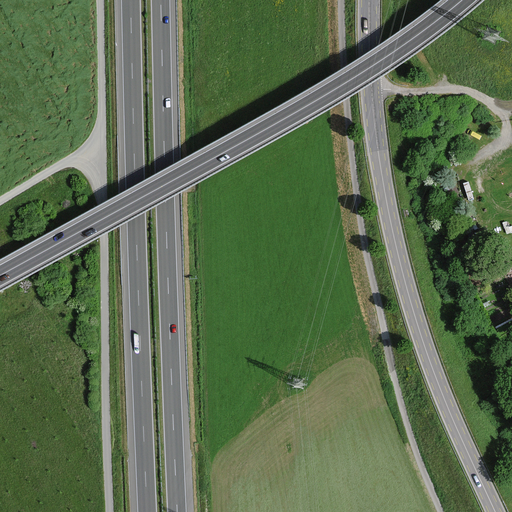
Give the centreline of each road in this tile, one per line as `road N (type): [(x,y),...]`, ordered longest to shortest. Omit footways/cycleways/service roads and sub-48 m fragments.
road 1 (secondary): [(0,276),(333,90),(462,0)]
road 2 (primary): [(369,0),(373,124),(387,216),(440,391),(495,511)]
road 3 (motorway): [(177,511),(161,0)]
road 4 (motorway): [(130,0),(146,511)]
road 5 (unclassified): [(109,511),(100,0)]
road 6 (track): [(342,0),(350,131),(385,342)]
road 7 (unclassified): [(438,511),(385,342)]
road 8 (track): [(371,89),(466,89),(501,112),(511,108)]
